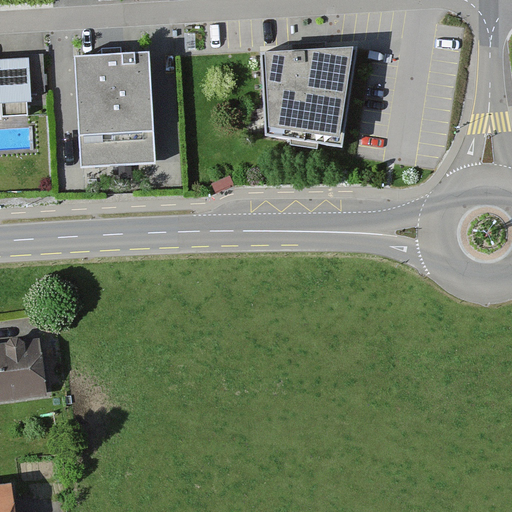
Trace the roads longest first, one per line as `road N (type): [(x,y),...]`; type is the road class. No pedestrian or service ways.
road 1 (residential): [(0,23),(473,0)]
road 2 (secondary): [(0,241),(424,231)]
road 3 (residential): [(487,171),(490,0)]
road 4 (secondary): [(424,231),(434,269),(448,284),(485,297),(511,291)]
